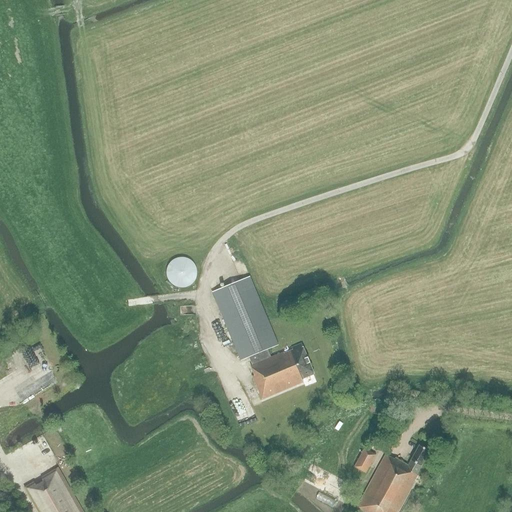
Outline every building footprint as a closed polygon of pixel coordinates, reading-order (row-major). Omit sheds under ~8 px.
[(169,265),(168,266),(168,268),(167,270),(167,272),(167,275),(168,278),(170,280),(171,283),(174,284),(176,286),(179,287),(182,287),(184,287),(187,287),(190,286),(192,284),(194,283),(195,281),(196,279),(197,276),(198,273),(198,271),(197,268),(196,265),(195,263),(194,261),(192,260),(190,259),(188,258),(185,257),(183,257),(180,257),(178,258),(175,259),(174,260),(172,261),(170,263),(169,265)] [(293,349),(272,357),(268,349),(279,345),(250,277),(213,292),(241,360),(249,357),(252,365),(251,366),(254,375),(253,376),(262,399),(303,382),(302,380),(315,374),(302,343),(292,347),(293,349)] [(29,320),(0,336),(0,364),(6,361),(4,357),(39,338),(29,320)] [(186,363),(205,356),(200,345),(182,353),(186,363)] [(364,511),(399,511),(415,482),(418,475),(417,475),(430,450),(420,445),(409,466),(395,458),(394,460),(386,455),(357,508),(364,511)] [(366,473),(376,455),(365,449),(355,467),(366,473)] [(83,511),(58,469),(25,488),(38,511),(83,511)]
